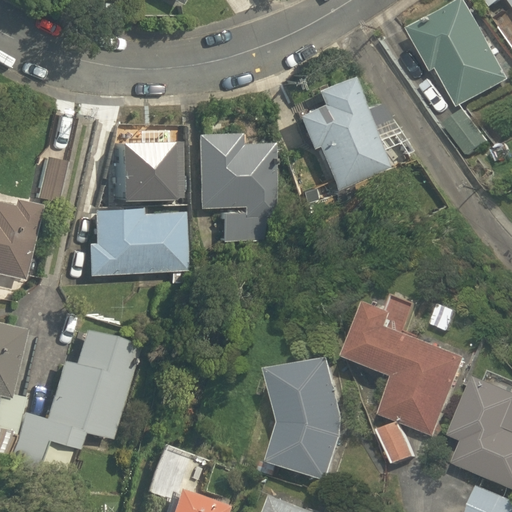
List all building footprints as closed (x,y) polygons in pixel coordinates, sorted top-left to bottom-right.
[(459,107),(511,80),(467,0),(459,0),(408,28),(432,72),(437,69),(459,107)] [(385,167),(342,74),(308,89),(315,103),(290,114),(305,148),(310,146),(332,191),(385,167)] [(489,141),(466,109),(445,124),(468,156),(489,141)] [(265,217),(274,217),(270,142),(236,143),(236,131),(190,133),(193,207),(239,206),(240,212),(217,213),(219,243),(266,241),(265,217)] [(54,201),(63,161),(43,156),(33,197),(54,201)] [(0,274),(20,279),(36,203),(9,198),(7,204),(0,202),(0,274)] [(83,274),(181,270),(179,210),(135,213),(135,207),(86,208),(88,242),(82,242),(83,274)] [(380,414),(400,421),(436,437),(467,358),(390,327),(395,313),(368,302),(346,357),(395,377),(380,414)] [(456,311),(439,304),(431,324),(448,331),(456,311)] [(0,397),(4,398),(5,393),(20,327),(0,322),(0,397)] [(107,438),(135,344),(79,328),(68,363),(57,359),(40,418),(18,412),(13,434),(6,463),(60,478),(69,447),(71,448),(77,430),(107,438)] [(271,462),(328,481),(343,436),(344,417),(331,358),(270,369),(282,423),(271,462)] [(454,463),(511,488),(511,391),(476,376),(450,435),(463,441),(454,463)] [(0,397),(0,427),(7,429),(6,433),(11,434),(13,434),(20,396),(5,393),(4,398),(0,397)] [(415,456),(400,421),(379,430),(393,464),(415,456)] [(0,427),(0,454),(6,456),(11,434),(6,433),(7,429),(0,427)] [(222,511),(225,504),(165,483),(155,511),(222,511)] [(511,511),(511,499),(478,485),(467,511),(511,511)] [(318,511),(275,495),(267,511),(318,511)]
